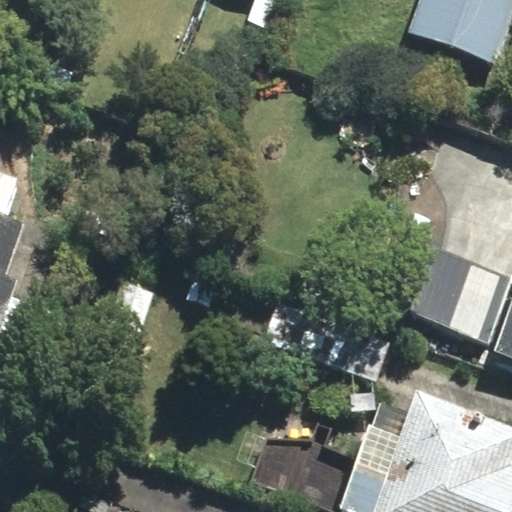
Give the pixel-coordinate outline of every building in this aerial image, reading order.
[(511,0),(427,0),(414,39),(501,70),(511,37),(511,0)] [(0,386),(33,398),(60,319),(17,304),(23,287),(12,284),(30,231),(9,224),(22,187),(0,179),(0,386)] [(266,347),(376,383),(389,345),(278,309),(266,347)] [(511,330),(502,360),(511,363),(511,330)] [(511,511),(511,434),(425,403),(419,419),(386,407),(347,511),(511,511)]
